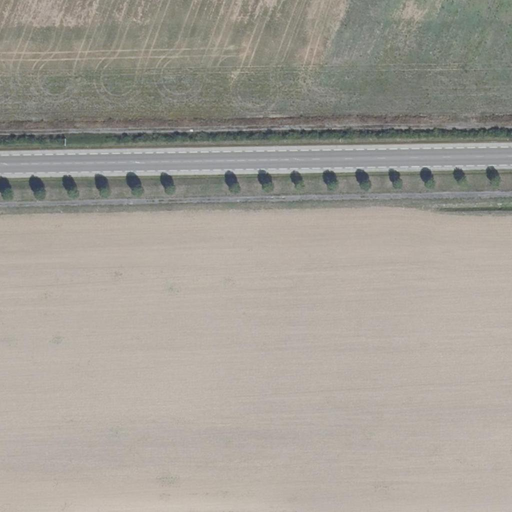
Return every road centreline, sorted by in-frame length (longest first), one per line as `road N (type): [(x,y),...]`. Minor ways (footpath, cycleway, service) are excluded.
road 1 (track): [(511,194),(0,205)]
road 2 (primary): [(511,156),(0,164)]
